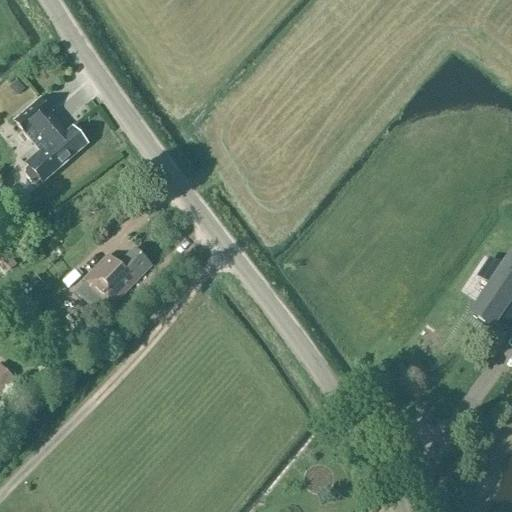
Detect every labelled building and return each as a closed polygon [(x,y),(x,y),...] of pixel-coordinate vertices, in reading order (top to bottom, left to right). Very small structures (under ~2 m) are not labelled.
[(17,82),(9,90),(14,95),(20,95),(25,91),(17,82)] [(39,182),(42,184),(57,172),(85,147),(72,132),(66,136),(38,104),(15,124),(39,153),(25,165),(29,169),(26,172),(25,177),(32,184),(36,185),(39,182)] [(17,267),(0,247),(0,264),(6,271),(8,274),(17,267)] [(133,253),(117,269),(107,260),(83,285),(110,311),(150,270),(133,253)] [(490,262),(479,279),(490,286),(492,288),(471,318),(485,328),(490,331),(495,323),(509,332),(511,326),(511,258),(503,271),(490,262)] [(84,333),(101,315),(66,282),(49,300),(84,333)] [(0,369),(0,398),(14,385),(0,369)]
